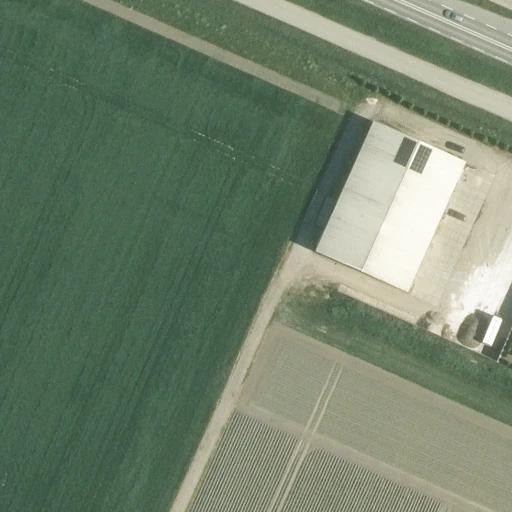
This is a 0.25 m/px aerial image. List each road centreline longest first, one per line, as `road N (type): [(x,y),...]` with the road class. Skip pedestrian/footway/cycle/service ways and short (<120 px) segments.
road 1 (unclassified): [(511,111),(256,0)]
road 2 (secondary): [(511,53),(390,0)]
